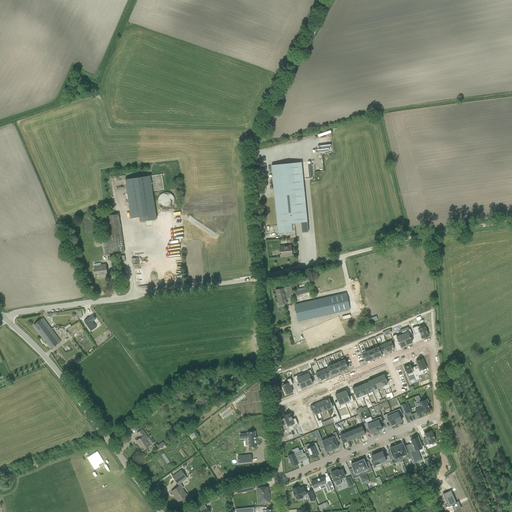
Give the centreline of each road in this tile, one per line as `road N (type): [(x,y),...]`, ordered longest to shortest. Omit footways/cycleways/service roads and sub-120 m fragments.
road 1 (unclassified): [(6,318),(262,278)]
road 2 (residential): [(273,407),(432,339),(437,415)]
road 3 (unclassified): [(158,511),(49,361),(6,318)]
road 4 (residential): [(437,415),(280,480)]
road 5 (track): [(348,255),(511,221)]
road 6 (track): [(252,143),(329,0)]
road 7 (unclassified): [(262,278),(252,143)]
road 8 (unclassified): [(273,407),(262,278)]
